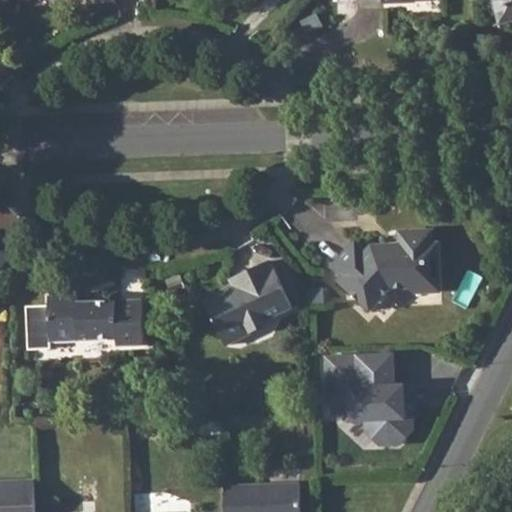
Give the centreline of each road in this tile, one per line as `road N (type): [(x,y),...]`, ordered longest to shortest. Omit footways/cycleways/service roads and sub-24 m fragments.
road 1 (residential): [(0,145),(511,126)]
road 2 (residential): [(436,511),(511,357)]
